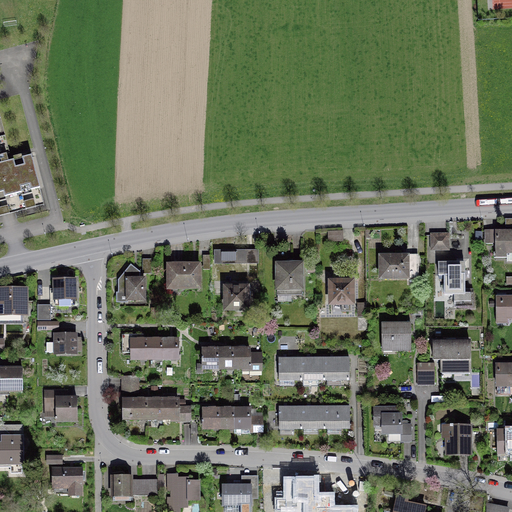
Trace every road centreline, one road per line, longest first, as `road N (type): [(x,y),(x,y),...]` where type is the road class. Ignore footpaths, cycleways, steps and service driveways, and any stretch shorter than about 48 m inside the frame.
road 1 (residential): [(93,246),(99,426),(115,449),(354,466),(511,492)]
road 2 (tertiary): [(511,203),(243,220),(93,246)]
